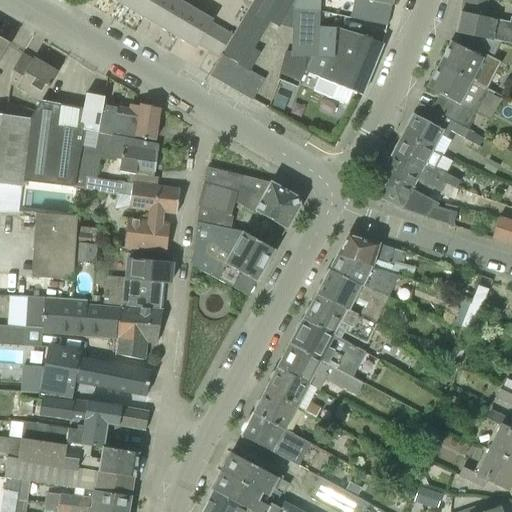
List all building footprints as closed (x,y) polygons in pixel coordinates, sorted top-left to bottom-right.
[(123,0),(121,4),(140,15),(148,0),(123,0)] [(148,0),(140,15),(158,26),(173,0),(148,0)] [(173,0),(158,26),(177,37),(193,10),(176,0),(173,0)] [(253,0),(232,36),(221,54),(232,61),(243,67),(250,71),(261,54),(256,51),(258,48),(255,46),(269,23),(279,29),(295,0),(253,0)] [(290,67),(361,96),(362,96),(383,45),(335,26),(334,28),(318,27),(320,11),(320,0),(299,0),(298,26),(297,26),(296,35),(297,35),(296,55),(286,51),(281,64),(282,70),(285,69),(286,76),(291,76),(290,67)] [(391,6),(354,0),(350,0),(350,3),(337,2),(335,14),(346,20),(346,19),(387,27),(391,6)] [(463,0),(457,34),(472,36),(502,42),(511,44),(511,19),(510,23),(485,18),(488,0),(463,0)] [(212,21),(193,10),(177,37),(197,48),(199,45),(209,51),(222,29),(212,21)] [(219,57),(221,54),(232,36),(222,29),(209,51),(219,57)] [(502,42),(472,36),(465,49),(484,59),(486,56),(493,60),(502,42)] [(21,187),(0,184),(0,60),(9,44),(0,38),(0,211),(18,212),(21,187)] [(489,92),(493,94),(502,77),(491,71),(489,74),(479,69),(484,59),(465,49),(452,43),(452,42),(440,65),(489,92)] [(208,76),(219,82),(232,61),(221,54),(219,57),(208,76)] [(40,102),(41,101),(57,73),(34,59),(32,61),(22,55),(12,71),(10,85),(40,102)] [(219,82),(230,88),(243,67),(232,61),(219,82)] [(433,111),(468,130),(484,101),(489,92),(440,65),(427,88),(442,96),(433,111)] [(230,88),(241,95),(253,73),(250,71),(243,67),(230,88)] [(241,95),(252,101),(264,80),(253,73),(241,95)] [(74,189),(76,172),(83,131),(97,133),(102,107),(104,97),(86,94),(83,109),(41,101),(40,102),(30,119),(23,182),(74,189)] [(468,130),(433,111),(418,104),(402,136),(433,152),(442,136),(446,139),(450,131),(479,147),(484,139),(468,130)] [(97,133),(112,135),(112,134),(135,138),(135,137),(154,141),(159,109),(141,105),(141,107),(132,105),(130,113),(102,107),(97,133)] [(22,187),(23,182),(30,119),(0,115),(0,184),(21,187),(22,187)] [(129,174),(128,182),(157,185),(158,177),(154,177),(158,145),(112,135),(97,133),(83,131),(76,172),(74,189),(81,190),(84,177),(96,179),(97,175),(100,157),(121,160),(119,172),(129,174)] [(421,173),(456,189),(460,182),(435,168),(441,156),(433,152),(402,136),(391,157),(421,173)] [(459,191),(456,189),(421,173),(391,157),(382,174),(428,199),(433,189),(441,193),(441,194),(454,201),(459,191)] [(257,212),(286,228),(299,205),(297,197),(272,183),(206,169),(196,223),(225,228),(227,215),(230,216),(235,194),(237,194),(240,188),(251,191),(243,207),(255,214),(257,212)] [(453,226),(457,213),(437,207),(439,204),(428,199),(382,174),(374,189),(376,197),(401,210),(453,226)] [(111,181),(96,179),(84,177),(81,190),(117,196),(114,209),(129,207),(150,211),(149,221),(127,218),(124,248),(166,253),(170,223),(161,222),(162,212),(177,214),(180,190),(157,187),(157,185),(128,182),(125,182),(111,181)] [(74,279),(75,262),(75,246),(76,233),(77,216),(35,213),(31,277),(74,279)] [(492,239),(506,243),(511,225),(511,221),(499,217),(492,239)] [(233,270),(256,283),(274,251),(238,231),(225,228),(196,223),(190,266),(225,285),(231,275),(230,274),(233,270)] [(98,241),(95,241),(97,230),(86,229),(86,233),(76,233),(75,246),(97,247),(98,241)] [(399,270),(404,254),(352,237),(347,239),(337,256),(389,273),(391,267),(399,270)] [(75,262),(96,264),(97,247),(75,246),(75,262)] [(125,278),(163,283),(170,283),(172,263),(149,261),(150,256),(127,253),(125,278)] [(329,270),(389,296),(398,276),(389,273),(337,256),(329,270)] [(388,297),(389,296),(329,270),(323,282),(316,295),(375,324),(381,313),(384,308),(389,298),(388,297)] [(163,283),(125,278),(122,308),(161,310),(163,283)] [(303,320),(334,336),(341,323),(348,326),(344,333),(366,345),(376,325),(375,324),(316,295),(303,320)] [(41,331),(117,337),(121,308),(102,306),(86,306),(87,300),(26,296),(24,328),(41,329),(41,331)] [(461,329),(471,332),(479,310),(466,305),(458,327),(461,329)] [(119,337),(118,356),(143,360),(145,341),(157,342),(162,310),(161,310),(122,308),(121,308),(117,337),(119,337)] [(303,320),(297,331),(290,345),(331,367),(351,377),(364,353),(334,336),(303,320)] [(466,339),(468,340),(471,332),(461,329),(457,340),(464,343),(466,339)] [(277,369),(309,385),(315,388),(319,390),(325,378),(331,367),(322,362),(290,345),(277,369)] [(146,395),(151,374),(79,360),(81,353),(48,347),(39,392),(72,398),(75,381),(146,395)] [(362,383),(331,367),(325,378),(356,395),(362,383)] [(265,391),(298,408),(304,411),(308,402),(315,388),(309,385),(277,369),(265,391)] [(511,395),(500,389),(496,397),(511,405),(511,395)] [(253,413),(286,431),(298,408),(265,391),(253,413)] [(107,424),(118,426),(121,407),(88,401),(87,401),(87,403),(51,398),(50,402),(38,400),(37,411),(37,417),(48,419),(48,421),(77,425),(106,429),(107,424)] [(316,418),(321,408),(308,402),(304,411),(304,412),(316,418)] [(118,426),(141,430),(145,431),(148,412),(121,407),(118,426)] [(488,450),(511,461),(511,431),(510,431),(511,426),(511,421),(489,411),(486,419),(500,425),(488,450)] [(241,437),(273,453),(298,466),(310,445),(306,442),(306,441),(286,431),(253,413),(241,437)] [(23,421),(21,432),(20,440),(26,440),(73,445),(103,448),(106,429),(77,425),(77,430),(23,421)] [(26,440),(22,460),(68,467),(72,451),(73,445),(26,440)] [(137,454),(109,449),(104,474),(101,473),(99,492),(130,497),(137,454)] [(462,467),(458,475),(483,488),(486,480),(508,490),(511,480),(511,461),(488,450),(476,474),(462,467)] [(72,451),(68,467),(82,470),(86,453),(72,451)] [(222,472),(276,500),(280,493),(284,495),(289,484),(232,454),(222,472)] [(299,511),(276,500),(222,472),(212,491),(247,510),(251,511),(299,511)] [(4,478),(1,477),(0,482),(0,497),(3,498),(0,511),(15,511),(16,511),(18,501),(20,480),(4,478)] [(337,511),(361,511),(366,503),(320,479),(310,498),(337,511)] [(441,494),(418,487),(412,503),(435,511),(441,494)] [(58,505),(115,511),(127,511),(130,497),(99,492),(75,488),(74,496),(60,494),(60,495),(58,505)] [(200,511),(246,511),(247,510),(212,491),(200,511)]
